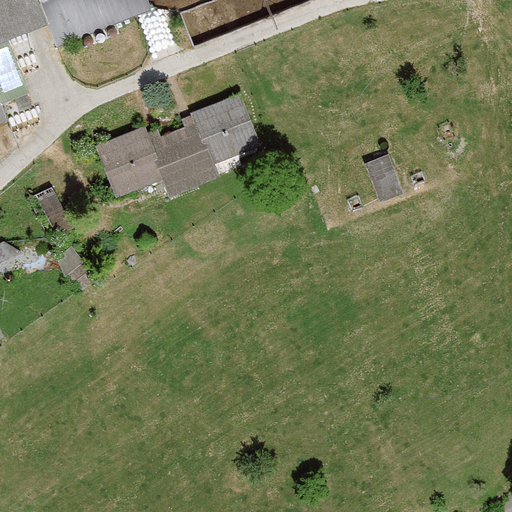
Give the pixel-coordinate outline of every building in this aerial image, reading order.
[(0,0),(0,118),(5,117),(0,104),(0,38),(49,20),(58,42),(137,11),(149,7),(146,0),(0,0)] [(191,0),(181,4),(191,32),(284,0),(191,0)] [(237,93),(191,112),(195,122),(212,162),(258,143),(237,93)] [(195,122),(149,141),(163,176),(170,192),(217,173),(212,162),(195,122)] [(142,126),(96,145),(117,195),(163,176),(149,141),(142,126)] [(379,201),(403,192),(388,152),(363,162),(379,201)]
